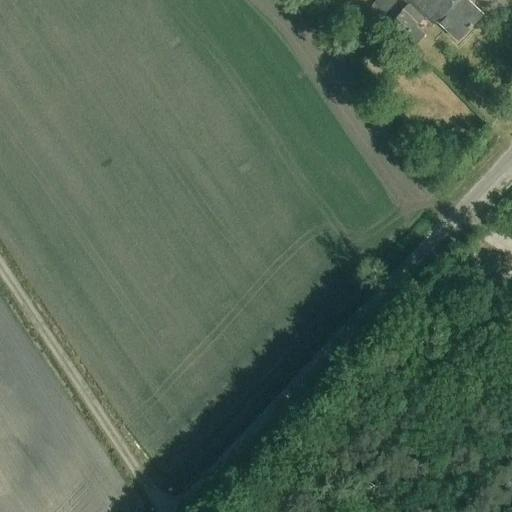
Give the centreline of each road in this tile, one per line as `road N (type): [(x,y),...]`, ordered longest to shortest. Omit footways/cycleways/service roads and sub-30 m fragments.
road 1 (unclassified): [(173,511),(511,154)]
road 2 (track): [(166,511),(0,263)]
